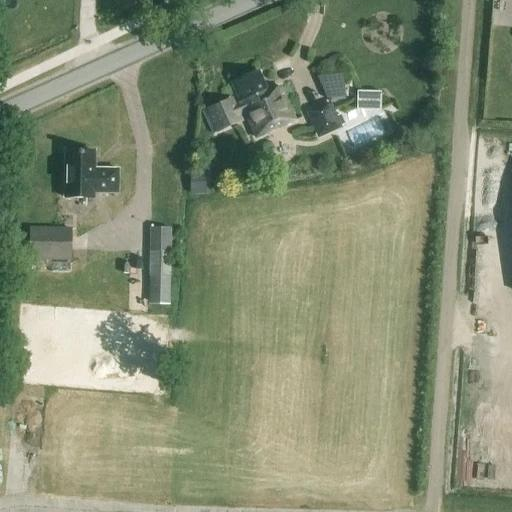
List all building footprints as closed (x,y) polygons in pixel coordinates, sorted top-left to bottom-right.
[(231,84),(240,104),(233,107),(230,100),(207,110),(217,132),(240,122),(237,115),(243,112),(255,139),(294,121),(279,87),(267,93),(257,72),(231,84)] [(318,79),(327,100),(345,98),(342,76),(318,79)] [(306,114),(317,140),(341,130),(329,104),(306,114)] [(94,170),(94,153),(64,152),(63,198),(93,199),(93,194),(117,194),(118,170),(94,170)] [(189,196),(205,196),(205,174),(189,173),(189,196)] [(29,230),(28,260),(70,260),(71,230),(29,230)] [(148,278),(170,279),(171,230),(150,230),(148,278)]
